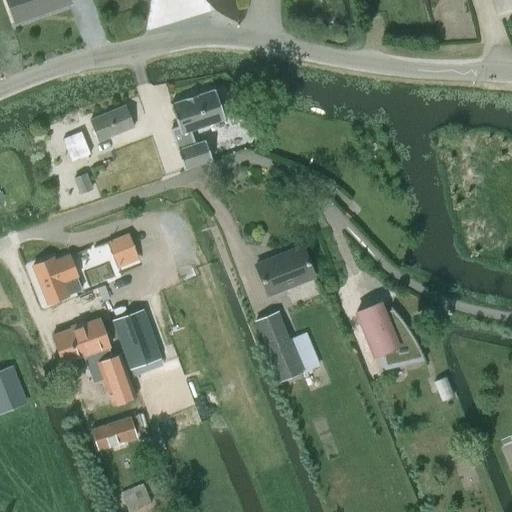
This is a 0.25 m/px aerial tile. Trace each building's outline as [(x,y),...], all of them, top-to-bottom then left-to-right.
[(5,0),(14,24),(67,5),(65,0),(5,0)] [(511,0),(495,0),(499,14),(511,10),(511,0)] [(218,103),(214,90),(170,105),(178,128),(170,130),(177,150),(183,170),(211,161),(204,141),(194,144),(189,131),(224,120),(223,117),(227,116),(222,102),(218,103)] [(97,142),(133,128),(125,107),(89,121),(97,142)] [(89,155),(80,132),(61,140),(70,162),(89,155)] [(79,195),(90,190),(84,175),(73,179),(79,195)] [(128,234),(106,243),(111,256),(133,247),(128,234)] [(267,296),(313,277),(301,248),(255,266),(267,296)] [(52,258),(32,266),(47,304),(67,296),(81,290),(76,276),(68,255),(53,262),(52,258)] [(423,362),(424,362),(415,343),(404,324),(390,308),(389,309),(391,310),(383,313),(379,304),(355,313),(373,357),(380,354),(386,366),(422,358),(423,362)] [(279,382),(302,373),(277,313),(255,322),(279,382)] [(98,319),(52,335),(62,364),(82,357),(93,353),(103,380),(112,405),(135,397),(119,355),(111,358),(108,348),(108,347),(98,319)] [(0,413),(23,404),(8,368),(0,370),(0,413)] [(433,383),(441,402),(453,397),(445,378),(433,383)] [(129,418),(90,430),(96,449),(135,437),(129,418)] [(142,485),(120,495),(127,511),(130,511),(150,504),(142,485)]
